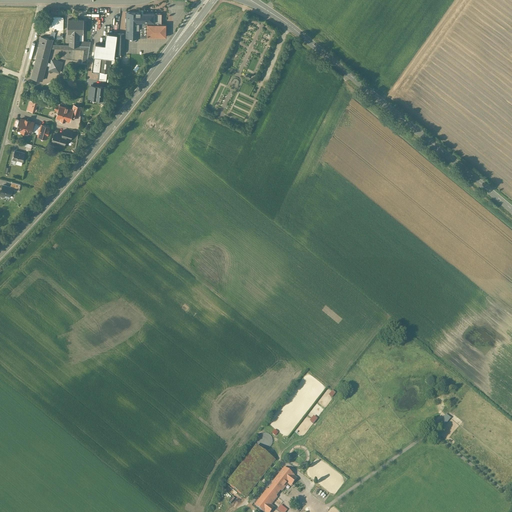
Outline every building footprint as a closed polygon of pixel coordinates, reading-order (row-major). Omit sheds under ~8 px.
[(140,12),(136,12),(130,12),(126,12),(126,36),(139,36),(139,38),(140,38),(148,38),(148,36),(166,37),(166,24),(161,24),(154,24),(154,13),(144,13),(144,11),(140,11),(140,12)] [(57,29),(65,29),(65,17),(57,17),(57,29)] [(84,19),(68,19),(68,32),(69,33),(69,45),(79,46),(79,45),(87,46),(87,49),(83,49),(84,49),(83,62),(87,63),(90,41),(79,41),(80,33),(83,33),(84,19)] [(95,44),(94,56),(101,57),(111,58),(114,58),(117,34),(107,33),(105,45),(95,44)] [(125,33),(117,33),(117,44),(116,44),(116,53),(124,54),(124,34),(125,34),(125,33)] [(52,39),(41,36),(38,46),(39,47),(32,78),(42,80),(46,65),(46,62),(52,39)] [(101,57),(94,56),(92,71),(99,72),(101,57)] [(111,58),(101,57),(99,72),(110,73),(111,65),(111,64),(111,58)] [(51,63),(46,62),(46,65),(50,66),(49,69),(59,72),(62,62),(52,60),(51,63)] [(97,86),(91,85),(90,86),(89,97),(90,98),(92,98),(93,97),(93,96),(97,96),(97,98),(98,92),(102,92),(103,86),(97,86)] [(81,107),(74,105),(72,109),(73,110),(72,114),(79,116),(81,107)] [(72,109),(63,107),(63,109),(59,108),(56,117),(61,118),(60,119),(65,120),(69,121),(72,114),(73,110),(72,109)] [(25,120),(21,119),(18,130),(24,131),(27,120),(25,119),(25,120)] [(27,120),(24,131),(30,133),(34,122),(29,121),(27,120)] [(42,125),(38,136),(46,138),(49,127),(42,125)] [(62,135),(54,133),(52,141),(56,142),(56,144),(60,145),(60,144),(64,145),(66,138),(70,139),(72,132),(64,130),(62,135)] [(25,153),(15,150),(13,159),(22,162),(25,153)] [(20,184),(12,182),(10,187),(12,187),(12,189),(19,191),(20,184)] [(10,187),(3,185),(0,195),(4,196),(5,194),(10,195),(12,189),(12,187),(10,187)] [(446,414),(439,423),(444,427),(451,418),(447,415),(446,414)] [(315,415),(311,421),(316,424),(319,418),(315,415)] [(274,458),(257,445),(226,483),(244,497),(274,458)] [(284,468),(271,483),(272,484),(281,491),(282,492),(288,484),(291,487),(298,478),(284,468)] [(272,484),(268,490),(276,496),(281,491),(272,484)] [(267,489),(254,505),(262,511),(271,511),(275,508),(271,505),(277,497),(276,496),(268,490),(267,489)]
